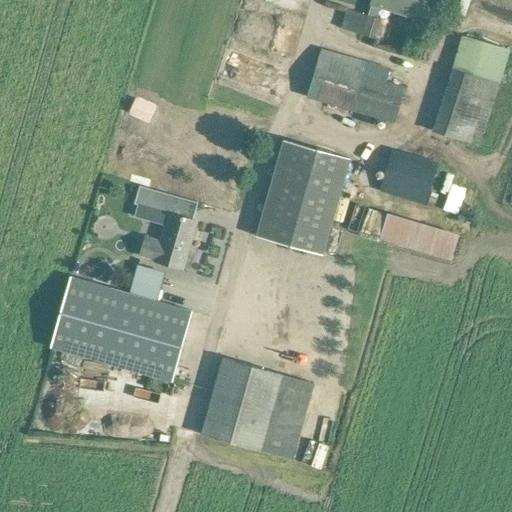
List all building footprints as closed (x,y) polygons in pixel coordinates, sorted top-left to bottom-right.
[(420,19),(425,4),(426,0),(372,0),(368,15),(347,9),(341,28),(376,39),(382,20),(377,18),(381,7),(420,19)] [(480,146),(509,50),(462,36),(433,132),(480,146)] [(390,69),(340,54),(321,49),(307,96),(394,122),(405,87),(386,82),(390,69)] [(148,153),(148,135),(130,135),(130,152),(148,153)] [(326,254),(331,237),(353,160),(282,139),(260,216),(254,233),(326,254)] [(438,165),(411,156),(392,150),(379,190),(425,205),(438,165)] [(458,175),(454,202),(470,204),(473,177),(458,175)] [(168,195),(140,186),(134,204),(163,212),(168,195)] [(360,186),(354,215),(364,218),(371,188),(360,186)] [(197,221),(177,215),(170,213),(161,242),(145,237),(140,255),(156,259),(156,261),(182,269),(197,221)] [(459,236),(388,214),(380,239),(451,261),(459,236)] [(70,277),(51,347),(173,381),(192,311),(158,302),(130,294),(70,277)] [(314,383),(242,363),(223,357),(201,434),(292,460),(314,383)]
